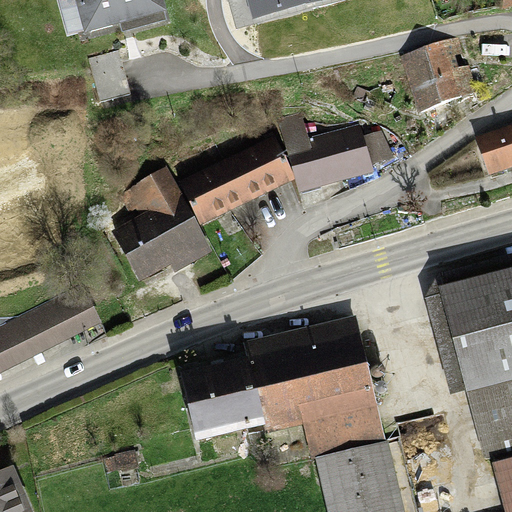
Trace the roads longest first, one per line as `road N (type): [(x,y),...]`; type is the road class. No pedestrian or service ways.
road 1 (residential): [(287,292),(291,239),(511,100)]
road 2 (secondary): [(0,411),(287,292)]
road 3 (track): [(381,262),(418,392),(452,409),(472,487),(464,511)]
road 4 (secondary): [(287,292),(511,225)]
